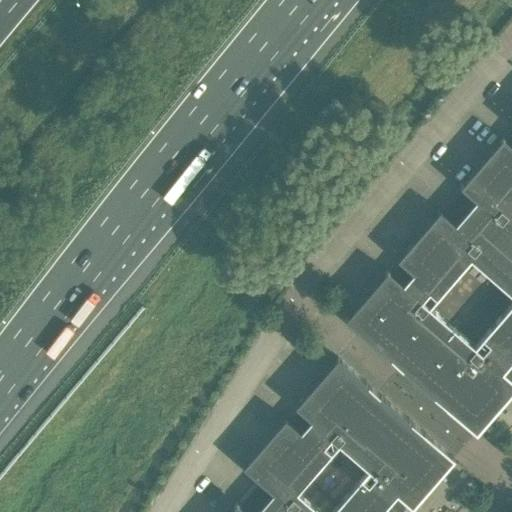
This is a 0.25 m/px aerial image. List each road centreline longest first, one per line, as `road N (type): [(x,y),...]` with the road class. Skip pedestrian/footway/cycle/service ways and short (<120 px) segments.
road 1 (unclassified): [(511,43),(300,296),(169,511)]
road 2 (motorway): [(0,379),(301,0)]
